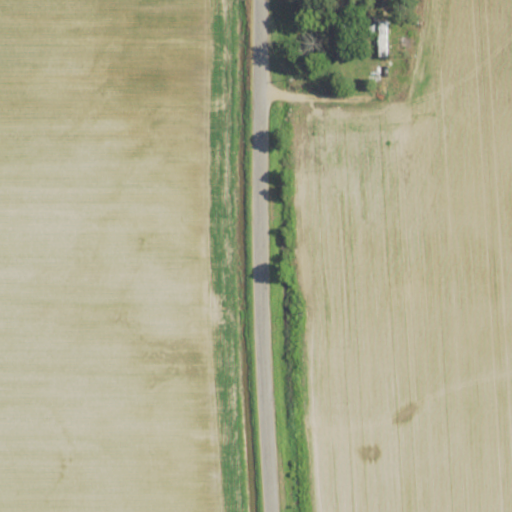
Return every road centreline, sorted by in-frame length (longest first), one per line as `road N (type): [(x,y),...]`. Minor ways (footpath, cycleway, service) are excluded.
road 1 (residential): [(266,511),(253,134)]
road 2 (residential): [(253,134),(254,0)]
